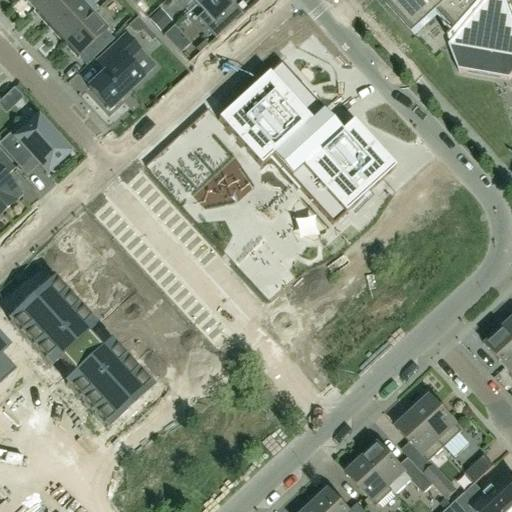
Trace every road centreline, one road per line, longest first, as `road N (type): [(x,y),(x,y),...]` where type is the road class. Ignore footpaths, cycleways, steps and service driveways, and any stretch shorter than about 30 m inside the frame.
road 1 (residential): [(311,0),(499,202),(504,249)]
road 2 (residential): [(425,334),(236,511)]
road 3 (residential): [(293,0),(109,169)]
road 4 (residential): [(109,169),(0,53)]
road 5 (residential): [(109,169),(0,272)]
road 6 (residential): [(425,334),(494,403),(511,437)]
